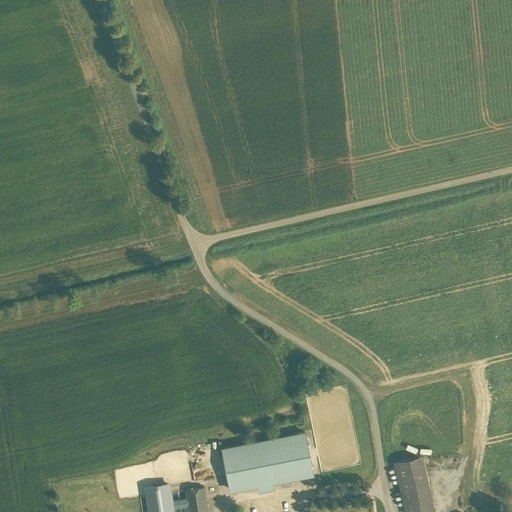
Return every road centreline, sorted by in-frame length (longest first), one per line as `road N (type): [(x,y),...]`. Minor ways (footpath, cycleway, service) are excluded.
road 1 (track): [(103,0),(203,270),(224,296),(355,376),(375,397),(389,511)]
road 2 (unclassified): [(511,169),(193,242)]
road 3 (track): [(387,489),(259,498)]
